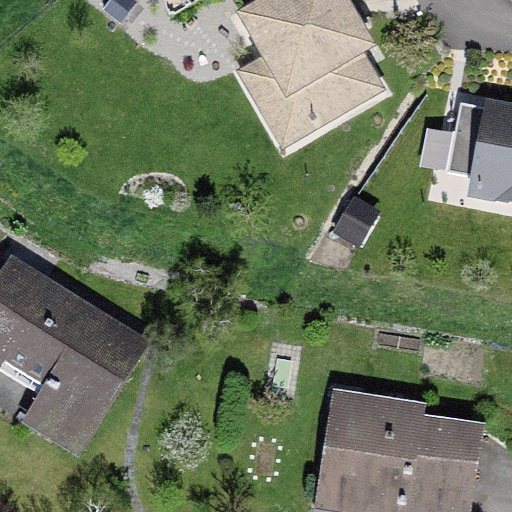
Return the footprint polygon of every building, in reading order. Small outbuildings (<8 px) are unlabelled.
[(138,3),(133,0),(109,0),(102,9),(120,24),(138,3)] [(377,49),(347,0),(262,0),(237,15),(261,57),(236,72),(282,152),(386,91),(365,56),(377,49)] [(511,206),(511,105),(486,100),(484,110),(460,105),(446,177),(470,181),(467,197),(511,206)] [(332,233),(359,249),(381,212),(353,196),(332,233)] [(10,256),(0,272),(0,369),(4,362),(44,386),(20,425),(78,461),(151,342),(10,256)] [(312,511),(468,511),(483,425),(425,416),(426,404),(333,389),(312,511)]
